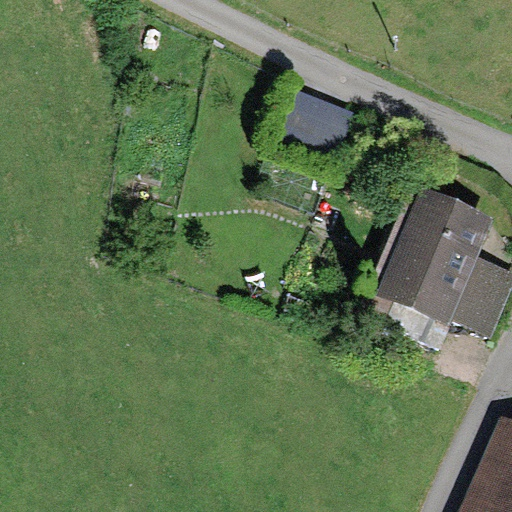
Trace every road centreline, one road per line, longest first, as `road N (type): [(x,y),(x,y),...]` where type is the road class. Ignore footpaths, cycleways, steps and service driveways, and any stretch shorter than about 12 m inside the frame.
road 1 (residential): [(185,0),(511,158)]
road 2 (residential): [(511,348),(437,511)]
